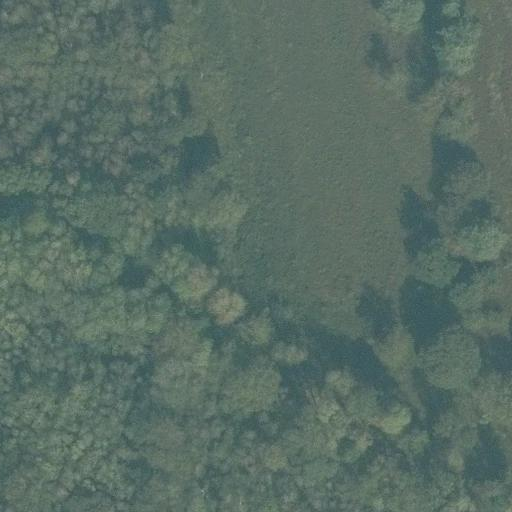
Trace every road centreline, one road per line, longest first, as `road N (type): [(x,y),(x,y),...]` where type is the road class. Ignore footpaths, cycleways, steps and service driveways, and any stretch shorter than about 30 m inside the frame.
road 1 (track): [(328,418),(30,219),(0,220)]
road 2 (track): [(468,511),(328,418)]
